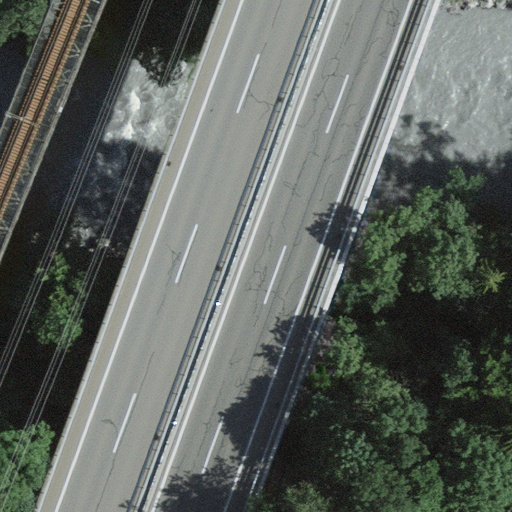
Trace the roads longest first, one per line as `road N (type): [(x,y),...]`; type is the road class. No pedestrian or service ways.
road 1 (motorway): [(188,511),(375,0)]
road 2 (motorway): [(278,0),(92,511)]
